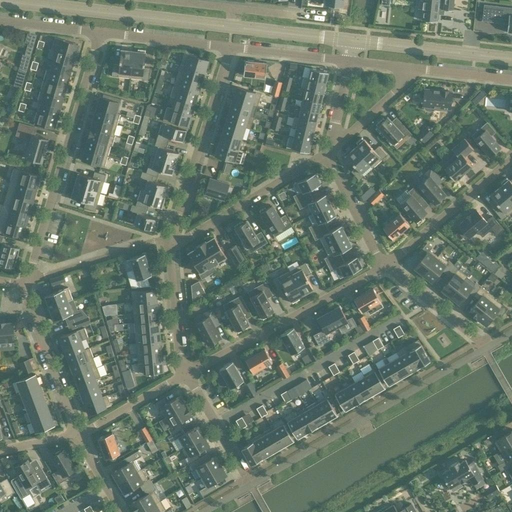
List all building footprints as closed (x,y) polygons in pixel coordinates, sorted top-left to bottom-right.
[(453,10),(454,0),(423,0),(419,0),(418,0),(418,8),(422,9),(421,20),(437,21),(439,4),(443,4),(442,9),(453,10)] [(302,6),(300,16),(311,18),(313,8),(302,6)] [(510,8),(491,6),(490,18),(508,20),(507,32),(511,32),(511,14),(509,14),(510,8)] [(322,18),(329,19),(331,11),(324,9),(322,18)] [(51,48),(75,55),(78,44),(54,37),(51,48)] [(24,55),(31,56),(32,52),(34,45),(28,43),(24,55)] [(55,49),(52,59),(72,65),(75,55),(51,48),(55,49)] [(137,51),(133,51),(130,78),(149,80),(150,68),(144,67),(146,52),(145,52),(145,50),(138,49),(137,51)] [(112,76),(130,78),(133,51),(121,50),(119,64),(113,64),(112,76)] [(180,63),(204,71),(208,60),(184,52),(180,63)] [(46,69),(69,76),(72,65),(52,59),(52,60),(54,60),(51,70),(46,69)] [(243,75),(265,78),(267,63),(245,60),(243,75)] [(180,63),(177,74),(201,82),(204,71),(180,63)] [(308,78),(325,82),(328,72),(310,68),(308,78)] [(46,69),(43,79),(66,86),(69,76),(46,69)] [(177,74),(173,85),(197,93),(201,82),(177,74)] [(303,77),(301,87),(306,88),(323,92),(325,82),(308,78),(303,77)] [(15,79),(14,86),(21,89),(23,83),(15,79)] [(43,79),(40,90),(63,96),(66,86),(43,79)] [(278,96),(279,89),(281,83),(275,81),(271,94),(278,96)] [(173,85),(170,96),(194,104),(197,93),(173,85)] [(233,98),(257,106),(261,94),(237,86),(233,98)] [(306,88),(303,98),(321,102),(323,92),(306,88)] [(442,108),(450,109),(452,92),(450,92),(450,91),(441,90),(441,91),(424,89),(423,106),(425,106),(424,108),(442,110),(442,108)] [(474,104),(483,94),(479,89),(469,99),(474,104)] [(40,90),(37,100),(60,107),(63,96),(40,90)] [(167,107),(190,114),(194,104),(170,96),(176,98),(172,108),(167,107)] [(97,107),(120,114),(117,113),(120,102),(100,97),(97,107)] [(233,98),(230,110),(254,117),(248,115),(251,104),(257,106),(233,98)] [(303,98),(301,108),(318,112),(321,102),(303,98)] [(39,101),(37,111),(57,117),(60,107),(37,100),(39,101)] [(97,107),(94,118),(117,124),(120,114),(97,107)] [(187,126),(190,114),(167,107),(163,118),(187,126)] [(301,108),(298,118),(316,122),(318,112),(301,108)] [(230,110),(226,121),(250,129),(254,117),(230,110)] [(53,128),(57,117),(37,111),(33,122),(53,128)] [(138,134),(144,135),(150,117),(144,115),(138,134)] [(294,116),(291,126),(313,132),(316,122),(298,118),(294,116)] [(402,125),(398,129),(387,117),(384,119),(383,118),(375,124),(377,126),(387,138),(386,139),(390,144),(392,143),(396,148),(411,134),(396,117),(395,118),(402,125)] [(94,118),(91,128),(115,135),(114,134),(117,124),(94,118)] [(226,121),(223,133),(241,138),(244,127),(250,129),(226,121)] [(162,122),(156,139),(168,143),(170,137),(182,141),(186,130),(162,122)] [(472,135),(490,156),(500,147),(491,136),(495,132),(487,122),(472,135)] [(44,154),(44,155),(47,147),(46,147),(48,139),(32,135),(35,127),(19,123),(16,135),(28,138),(25,147),(28,147),(25,157),(42,162),(44,154)] [(296,127),(293,137),(311,142),(313,132),(291,126),(296,127)] [(432,133),(425,126),(417,135),(423,142),(432,133)] [(91,128),(88,138),(112,145),(115,135),(91,128)] [(223,133),(219,144),(243,152),(243,151),(237,149),(241,138),(223,133)] [(311,142),(293,137),(289,136),(286,147),(308,152),(311,142)] [(354,147),(373,167),(387,155),(378,146),(374,150),(364,139),(363,139),(362,137),(356,143),(358,145),(354,147)] [(88,138),(85,149),(107,155),(110,145),(112,146),(112,145),(88,138)] [(444,168),(455,181),(472,166),(464,157),(473,149),(464,138),(452,149),(455,154),(443,165),(445,168),(444,168)] [(168,143),(156,139),(154,145),(158,147),(155,157),(151,156),(175,163),(178,153),(166,149),(168,143)] [(239,163),(243,152),(219,144),(215,156),(239,163)] [(372,168),(373,167),(354,147),(345,156),(356,167),(351,171),(359,180),(364,175),(361,173),(370,165),(372,168)] [(104,166),(107,155),(85,149),(82,160),(104,166)] [(142,171),(157,176),(159,170),(172,174),(175,163),(151,156),(146,172),(142,171)] [(226,162),(223,171),(229,173),(232,164),(226,162)] [(10,180),(36,188),(39,175),(14,168),(10,180)] [(440,199),(445,194),(437,185),(442,181),(431,168),(416,181),(434,203),(436,205),(441,200),(440,199)] [(75,185),(100,193),(101,192),(97,191),(100,180),(104,181),(106,175),(94,171),(92,177),(78,173),(75,185)] [(141,189),(165,197),(168,186),(155,182),(157,176),(142,171),(140,178),(148,180),(145,190),(141,189)] [(296,202),(311,195),(308,190),(320,184),(315,173),(293,184),(297,193),(293,195),(296,202)] [(499,187),(511,202),(511,183),(508,179),(506,177),(500,182),(502,184),(499,187)] [(229,184),(210,178),(205,193),(224,199),(229,184)] [(10,180),(7,193),(32,200),(36,188),(10,180)] [(95,211),(100,193),(75,185),(71,197),(85,201),(84,207),(95,211)] [(421,216),(426,212),(423,208),(428,204),(413,187),(408,192),(410,195),(400,204),(415,221),(416,221),(417,223),(422,218),(421,216)] [(502,219),(511,210),(511,202),(499,187),(489,195),(496,202),(495,203),(496,203),(498,205),(497,205),(498,205),(499,206),(494,210),(502,219)] [(132,204),(132,205),(147,209),(149,204),(161,207),(165,197),(141,189),(136,205),(132,204)] [(379,190),(369,199),(373,204),(383,194),(379,190)] [(368,199),(370,198),(365,192),(361,196),(364,201),(368,199)] [(7,193),(3,205),(29,212),(32,200),(7,193)] [(308,204),(313,213),(331,204),(325,194),(313,200),(311,195),(296,202),(299,209),(308,204)] [(308,227),(311,233),(326,226),(324,221),(336,215),(331,204),(313,213),(309,215),(313,224),(308,227)] [(3,205),(0,214),(0,216),(25,224),(29,212),(3,205)] [(145,215),(147,209),(132,205),(130,211),(137,213),(134,224),(154,230),(158,219),(145,215)] [(285,214),(280,218),(272,205),(270,206),(266,208),(265,207),(259,210),(260,212),(260,213),(274,236),(292,226),(285,214)] [(491,228),(496,234),(503,229),(491,215),(485,221),(476,209),(470,214),(469,213),(463,218),(464,219),(457,225),(459,226),(457,228),(461,233),(463,231),(468,237),(476,230),(481,236),(491,228)] [(383,227),(392,239),(409,225),(399,213),(383,227)] [(0,230),(22,237),(25,224),(0,216),(0,230)] [(261,232),(255,235),(247,220),(243,222),(242,220),(234,226),(235,228),(243,241),(241,242),(245,248),(247,247),(250,252),(267,242),(261,232)] [(320,238),(324,246),(346,235),(341,225),(329,231),(326,226),(311,233),(315,240),(320,238)] [(324,258),(327,264),(342,257),(339,252),(351,246),(346,235),(324,246),(328,255),(324,258)] [(200,244),(213,265),(218,262),(226,257),(213,237),(206,242),(205,241),(200,244)] [(13,267),(18,248),(3,243),(0,253),(0,263),(4,265),(4,267),(10,269),(11,266),(13,267)] [(414,267),(423,274),(439,254),(438,256),(430,250),(432,247),(426,243),(419,252),(424,256),(414,267)] [(208,268),(213,265),(200,244),(195,247),(196,248),(188,253),(200,273),(208,268)] [(236,264),(243,259),(235,245),(227,250),(236,264)] [(496,266),(481,250),(475,256),(490,272),(496,266)] [(147,276),(152,275),(147,260),(148,260),(146,252),(142,253),(142,254),(129,258),(133,269),(126,271),(131,288),(151,286),(151,285),(149,285),(147,276)] [(446,274),(454,264),(448,260),(448,261),(439,254),(423,274),(432,282),(441,270),(446,274)] [(344,262),(342,257),(327,264),(330,271),(335,269),(340,278),(362,267),(356,256),(344,262)] [(310,261),(306,263),(310,272),(314,270),(310,261)] [(305,262),(289,271),(301,295),(313,289),(305,276),(311,273),(310,272),(306,263),(305,262)] [(459,268),(454,264),(446,274),(451,278),(441,289),(450,296),(466,276),(458,270),(459,268)] [(497,268),(492,271),(498,276),(501,278),(504,274),(498,269),(497,268)] [(298,297),(301,295),(289,271),(272,280),(278,291),(283,288),(291,301),(292,303),(299,299),(298,297)] [(492,271),(488,277),(493,282),(498,276),(492,271)] [(63,275),(50,279),(52,285),(65,281),(63,275)] [(473,295),(481,286),(475,282),(472,286),(464,280),(467,276),(466,276),(450,296),(459,303),(468,291),(473,295)] [(206,295),(199,281),(191,285),(192,302),(206,295)] [(270,312),(273,311),(266,298),(272,295),(265,282),(248,292),(261,317),(262,317),(263,319),(271,314),(270,312)] [(494,297),(481,286),(473,295),(478,299),(469,311),(477,318),(494,297)] [(45,296),(49,308),(68,301),(72,299),(68,287),(45,296)] [(380,301),(373,288),(354,299),(361,312),(367,308),(371,313),(383,306),(380,301)] [(132,302),(156,300),(155,289),(131,292),(132,302)] [(246,326),(249,324),(241,309),(246,306),(241,295),(223,305),(226,311),(224,312),(227,318),(229,317),(237,331),(237,330),(238,332),(247,328),(246,326)] [(494,297),(477,318),(486,325),(496,313),(500,317),(508,308),(502,303),(502,304),(494,298),(494,297)] [(132,302),(133,312),(157,310),(156,300),(132,302)] [(72,313),(68,301),(49,308),(54,320),(72,313)] [(352,317),(346,320),(339,306),(317,318),(323,329),(313,335),(319,346),(330,340),(326,333),(338,326),(341,333),(356,325),(352,317)] [(208,344),(220,337),(215,327),(220,324),(212,309),(194,318),(208,344)] [(133,312),(134,323),(158,320),(157,310),(133,312)] [(88,316),(75,321),(77,327),(90,322),(88,316)] [(365,331),(370,328),(363,316),(358,319),(365,331)] [(134,323),(135,333),(159,330),(158,320),(134,323)] [(0,341),(14,340),(13,322),(5,323),(5,322),(0,322),(0,341)] [(396,327),(401,336),(404,334),(399,325),(396,327)] [(87,337),(83,327),(78,329),(82,339),(87,337)] [(291,354),(304,346),(293,327),(280,335),(291,354)] [(398,337),(401,336),(396,327),(393,329),(398,337)] [(64,346),(80,340),(77,330),(60,337),(64,346)] [(135,333),(136,343),(160,341),(159,330),(135,333)] [(375,339),(380,348),(383,346),(378,337),(375,339)] [(377,349),(380,348),(375,339),(372,341),(377,349)] [(407,346),(419,366),(430,360),(418,339),(407,346)] [(64,346),(67,356),(89,348),(89,347),(84,349),(80,340),(64,346)] [(136,343),(137,353),(160,351),(160,341),(136,343)] [(312,346),(306,349),(313,361),(319,358),(312,346)] [(407,346),(397,352),(409,372),(419,366),(407,346)] [(93,357),(89,348),(67,356),(71,366),(93,357)] [(253,373),(272,361),(265,349),(245,360),(253,373)] [(137,353),(138,363),(161,361),(160,351),(137,353)] [(351,353),(356,362),(359,360),(354,351),(351,353)] [(387,358),(386,358),(398,378),(409,372),(397,352),(396,352),(399,356),(389,362),(387,358)] [(353,364),(356,362),(351,353),(348,355),(353,364)] [(97,367),(93,357),(71,366),(74,375),(97,367)] [(388,385),(398,378),(386,358),(383,360),(385,364),(378,368),(388,385)] [(23,374),(33,370),(29,359),(19,363),(23,374)] [(162,371),(161,361),(138,363),(139,374),(149,373),(149,375),(154,374),(154,372),(162,371)] [(230,388),(243,380),(232,361),(219,369),(224,378),(217,382),(221,387),(228,383),(230,388)] [(289,375),(282,363),(276,366),(283,378),(289,375)] [(331,365),(336,373),(339,371),(334,363),(331,365)] [(333,375),(336,373),(331,365),(328,366),(333,375)] [(100,376),(97,367),(74,375),(78,385),(100,376)] [(363,374),(374,393),(384,387),(373,368),(363,374)] [(20,391),(39,384),(35,373),(22,378),(16,381),(20,391)] [(364,376),(354,382),(364,398),(374,393),(363,374),(364,376)] [(78,385),(82,394),(98,388),(95,379),(100,377),(100,376),(78,385)] [(303,381),(308,389),(312,388),(306,379),(303,381)] [(243,385),(250,398),(258,393),(251,381),(243,385)] [(305,391),(308,389),(303,381),(300,383),(305,391)] [(346,381),(342,383),(354,404),(364,398),(354,382),(348,385),(346,381)] [(344,410),(354,404),(342,383),(342,384),(344,388),(334,394),(344,410)] [(20,391),(24,401),(43,394),(39,384),(20,391)] [(102,397),(98,388),(82,394),(85,404),(107,395),(102,397)] [(284,392),(289,401),(292,399),(287,390),(284,392)] [(286,403),(289,401),(284,392),(281,394),(286,403)] [(24,401),(28,411),(47,404),(43,394),(24,401)] [(111,405),(107,395),(85,404),(89,414),(111,405)] [(160,408),(165,417),(185,405),(180,396),(167,403),(164,398),(153,404),(157,410),(160,408)] [(316,402),(326,420),(337,414),(326,396),(316,402)] [(316,402),(306,407),(317,426),(326,420),(316,402)] [(47,404),(28,411),(32,421),(50,414),(47,404)] [(168,428),(171,434),(181,428),(178,423),(191,415),(185,405),(165,417),(171,426),(168,428)] [(259,406),(264,415),(268,413),(262,405),(259,406)] [(261,417),(264,415),(259,406),(256,408),(261,417)] [(295,411),(307,432),(317,426),(306,407),(296,413),(295,411)] [(296,438),(307,432),(295,411),(284,417),(296,438)] [(55,425),(50,414),(32,421),(35,432),(41,430),(42,430),(55,425)] [(239,418),(244,427),(247,425),(242,417),(239,418)] [(241,429),(244,427),(239,418),(236,420),(241,429)] [(270,425),(282,446),(293,440),(281,419),(270,425)] [(271,427),(261,433),(272,452),(282,446),(270,425),(271,427)] [(139,430),(146,442),(152,438),(145,426),(139,430)] [(184,433),(181,428),(171,434),(174,440),(178,438),(183,447),(203,435),(197,426),(184,433)] [(494,441),(500,451),(511,443),(511,430),(496,440),(493,434),(483,440),(486,446),(494,441)] [(106,458),(120,453),(112,432),(98,438),(106,458)] [(250,437),(262,458),(272,452),(261,433),(251,439),(250,437)] [(185,458),(188,464),(199,458),(196,453),(209,445),(203,435),(183,447),(188,456),(185,458)] [(251,464),(262,458),(250,437),(246,439),(248,444),(241,448),(251,464)] [(152,439),(146,442),(149,448),(155,444),(152,439)] [(511,443),(500,451),(505,460),(497,465),(500,471),(511,463),(511,459),(511,457),(511,456),(511,443)] [(74,469),(75,469),(64,450),(60,452),(60,451),(55,454),(55,455),(52,457),(59,469),(52,473),(58,484),(77,473),(74,469)] [(113,472),(119,482),(142,469),(136,472),(131,462),(141,456),(138,450),(124,458),(127,464),(113,472)] [(202,463),(199,458),(188,464),(192,470),(195,468),(200,477),(220,465),(215,456),(202,463)] [(40,489),(50,483),(41,467),(34,471),(27,459),(14,467),(18,473),(16,474),(20,480),(21,479),(25,486),(26,486),(28,489),(36,484),(40,489)] [(473,484),(483,479),(473,461),(468,464),(465,459),(459,463),(458,461),(449,466),(450,468),(441,473),(449,488),(460,481),(461,482),(466,478),(468,476),(473,484)] [(511,463),(500,471),(504,469),(507,474),(508,473),(511,479),(511,463)] [(226,475),(220,465),(200,477),(206,486),(199,490),(202,496),(216,488),(213,483),(226,475)] [(148,479),(142,469),(119,482),(124,493),(139,484),(142,489),(153,483),(149,478),(148,479)] [(7,478),(0,481),(0,494),(4,492),(7,496),(15,492),(7,478)] [(156,489),(153,483),(142,489),(145,495),(131,503),(135,511),(139,511),(160,500),(154,490),(156,489)] [(488,498),(499,491),(495,484),(484,491),(488,498)] [(64,500),(60,493),(54,497),(58,504),(64,500)] [(187,509),(191,506),(186,497),(181,500),(187,509)] [(166,510),(160,500),(139,511),(173,511),(171,507),(166,510)] [(380,509),(375,511),(416,511),(411,503),(401,509),(401,510),(397,511),(393,505),(382,511),(380,509)]
